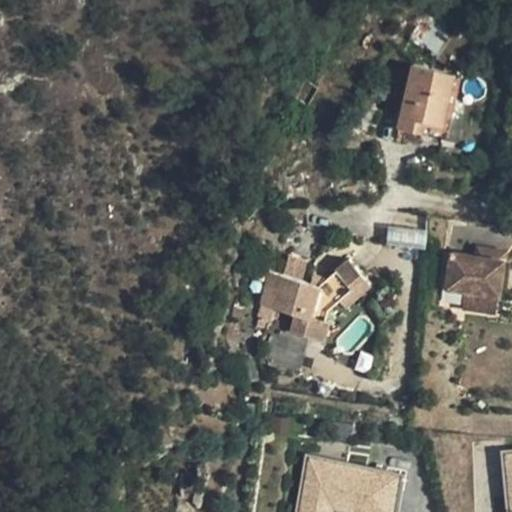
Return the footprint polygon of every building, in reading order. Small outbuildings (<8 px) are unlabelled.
[(427,104),(451,61),(426,46),(395,101),(413,112),(421,101),(427,104)] [(469,71),(451,61),(427,104),(444,114),(469,71)] [(387,243),(424,247),(426,230),(389,226),(387,243)] [(374,241),(346,255),(340,282),(352,280),(350,275),(383,261),(374,241)] [(279,278),(283,244),(275,242),(265,273),(279,278)] [(295,248),(283,244),(279,278),(286,281),(295,248)] [(340,282),(346,255),(331,258),(295,248),(286,281),(304,287),(299,305),(331,316),(333,309),(340,282)] [(511,251),(458,251),(457,310),(511,309),(511,251)] [(352,280),(355,288),(388,275),(383,261),(350,275),(352,280)] [(509,511),(511,511),(511,450),(503,451),(509,511)] [(355,511),(392,511),(399,470),(308,455),(298,511),(335,511),(336,509),(355,511)] [(420,494),(421,511),(443,511),(442,493),(420,494)]
